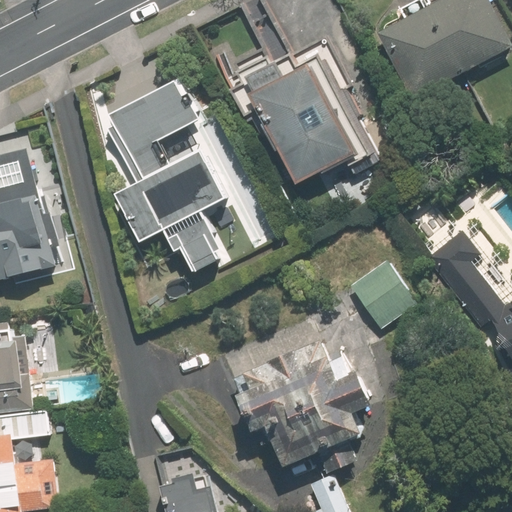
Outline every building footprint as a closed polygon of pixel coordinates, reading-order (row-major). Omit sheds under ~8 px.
[(511,48),(511,28),(496,0),(445,0),(383,33),(419,99),(511,48)] [(305,182),(366,152),(319,59),(293,72),(287,59),(256,74),(263,89),(259,91),(269,111),(259,117),(268,136),(274,133),(295,174),(299,172),(305,182)] [(208,117),(187,76),(115,112),(120,123),(112,127),(140,182),(122,191),(148,240),(171,228),(182,250),(188,247),(200,271),(226,257),(223,251),(230,248),(210,209),(236,196),(209,145),(174,163),(162,140),(208,117)] [(0,279),(64,263),(34,146),(0,154),(0,279)] [(490,329),(499,322),(511,346),(511,299),(508,302),(476,262),(486,254),(467,230),(432,256),(490,329)] [(424,302),(394,257),(355,282),(385,327),(424,302)] [(0,412),(40,408),(32,336),(20,338),(19,326),(15,327),(15,321),(0,322),(0,412)] [(326,511),(355,511),(339,473),(336,474),(336,472),(367,459),(357,436),(372,430),(363,409),(383,401),(369,367),(362,370),(354,352),(341,357),(331,335),(237,375),(249,404),(229,413),(245,451),(265,443),(266,445),(281,439),(291,462),(274,469),(286,497),(315,485),(326,511)] [(55,434),(52,408),(0,413),(0,511),(18,511),(63,507),(57,457),(24,461),(21,437),(55,434)] [(222,511),(218,487),(202,491),(199,475),(166,482),(172,511),(222,511)]
